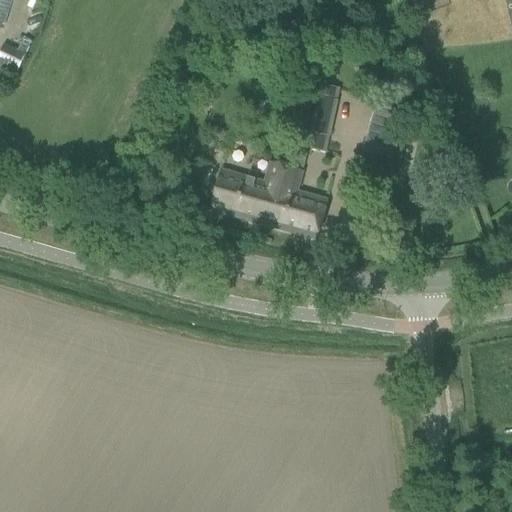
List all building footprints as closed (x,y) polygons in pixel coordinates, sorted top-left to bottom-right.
[(0,0),(0,28),(1,29),(10,0),(0,0)] [(3,46),(0,52),(0,62),(17,71),(24,57),(3,46)] [(377,61),(358,66),(362,81),(381,76),(377,61)] [(297,130),(294,145),(326,152),(339,90),(331,88),(315,85),(307,83),(304,96),(297,130)] [(326,200),(324,200),(299,193),(304,173),(269,163),(264,184),(220,172),(215,193),(209,213),(315,242),(320,222),(326,200)]
